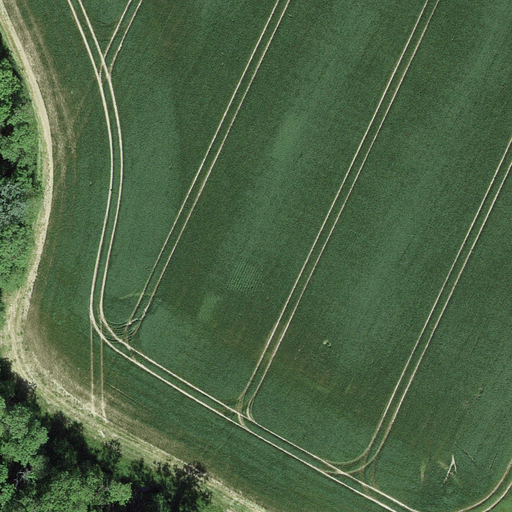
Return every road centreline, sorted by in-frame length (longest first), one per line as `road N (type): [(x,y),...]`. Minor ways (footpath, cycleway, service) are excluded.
road 1 (track): [(0,323),(34,214),(39,169),(35,124),(0,32)]
road 2 (track): [(218,511),(26,400),(0,348)]
